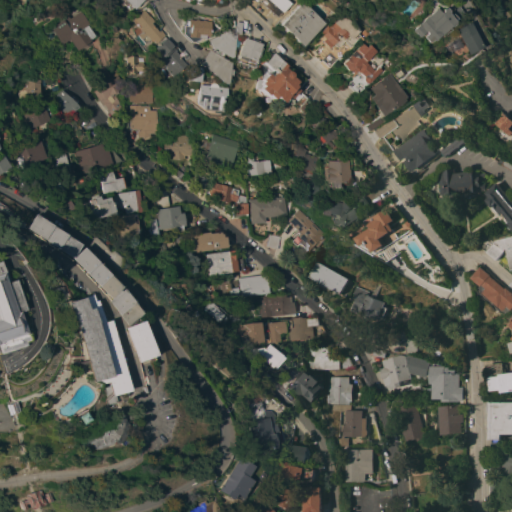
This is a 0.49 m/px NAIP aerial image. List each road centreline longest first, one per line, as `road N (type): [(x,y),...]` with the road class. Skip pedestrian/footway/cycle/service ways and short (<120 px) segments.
road 1 (residential): [(478,511),(475,379),(455,261),(367,143),(226,0)]
road 2 (residential): [(406,511),(383,417),(334,326),(144,166),(71,88)]
road 3 (residential): [(122,511),(206,477),(224,448),(214,404),(80,240),(0,190)]
road 4 (residential): [(336,511),(326,451),(312,430),(203,331)]
road 5 (residential): [(239,13),(153,6),(189,56)]
